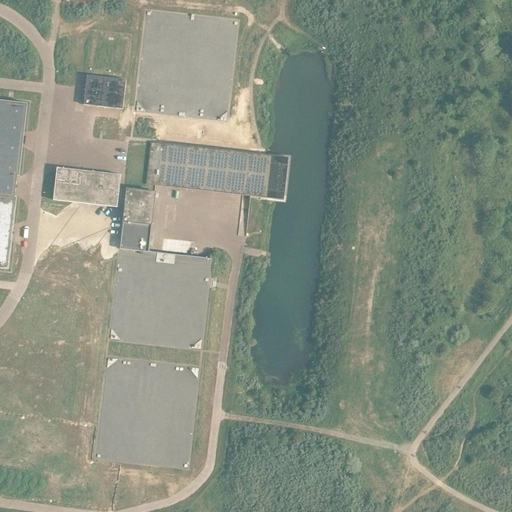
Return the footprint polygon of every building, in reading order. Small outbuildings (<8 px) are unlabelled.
[(125,80),(86,75),(85,87),(83,105),(122,109),(124,92),(125,80)] [(0,268),(8,269),(12,236),(11,236),(12,230),(16,197),(15,197),(17,176),(19,176),(26,104),(0,100),(0,268)] [(283,200),(288,157),(150,141),(145,184),(283,200)] [(56,167),(52,200),(78,202),(116,206),(116,211),(123,212),(118,253),(119,253),(157,257),(156,262),(171,263),(172,260),(209,264),(210,264),(211,249),(207,249),(206,257),(149,251),(155,190),(126,187),(126,188),(119,188),(120,177),(120,174),(56,167)] [(162,250),(189,253),(190,238),(163,235),(162,250)]
